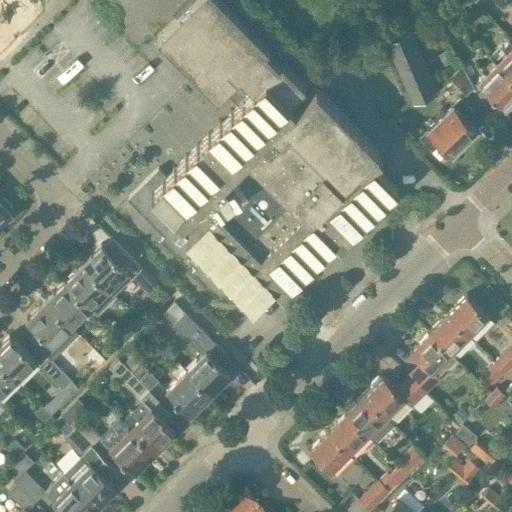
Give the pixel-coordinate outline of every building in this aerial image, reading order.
[(187,264),(191,260),(196,265),(192,269),(218,295),(230,283),(253,306),(275,285),(282,292),(335,240),(339,244),(398,186),(376,164),(382,158),(374,150),(378,146),(316,84),(295,105),(289,99),(306,82),(282,58),(279,61),(266,48),(269,45),(224,0),(191,0),(157,34),(218,95),(225,88),(238,102),(165,174),(158,166),(128,196),(165,234),(161,237),(187,264)] [(449,10),(456,17),(465,9),(458,1),(449,10)] [(411,29),(387,39),(412,99),(436,89),(411,29)] [(501,44),(491,55),(496,60),(511,76),(511,39),(509,36),(508,35),(500,43),(501,44)] [(442,54),(449,68),(460,62),(452,48),(442,54)] [(504,105),(511,96),(511,76),(496,60),(478,79),(504,105)] [(466,94),(473,86),(461,64),(449,77),(466,94)] [(452,153),(457,148),(459,150),(475,134),(473,132),(478,127),(466,115),(472,109),(461,97),(454,103),(454,102),(419,136),(431,148),(437,142),(447,152),(449,150),(452,153)] [(0,220),(11,210),(0,199),(0,220)] [(101,243),(83,261),(108,287),(127,268),(101,243)] [(115,294),(108,287),(83,261),(64,280),(89,305),(96,312),(115,294)] [(149,292),(158,283),(140,265),(131,274),(149,292)] [(89,305),(64,280),(45,298),(70,324),(89,305)] [(467,292),(447,311),(469,332),(488,313),(467,292)] [(51,343),(70,324),(45,298),(26,317),(51,343)] [(178,298),(165,311),(191,338),(204,326),(178,298)] [(451,350),(469,332),(447,311),(429,329),(451,350)] [(117,334),(125,341),(135,331),(127,324),(117,334)] [(439,376),(432,369),(451,350),(429,329),(411,347),(422,358),(408,372),(425,389),(439,376)] [(9,333),(0,342),(0,361),(16,378),(35,359),(9,333)] [(116,350),(125,341),(117,334),(108,343),(116,350)] [(511,342),(494,360),(504,370),(511,362),(511,342)] [(186,368),(211,393),(230,373),(222,364),(221,365),(205,350),(186,368)] [(71,379),(65,373),(47,356),(39,364),(69,395),(78,386),(71,379)] [(149,388),(131,370),(118,357),(109,366),(139,397),(149,388)] [(0,393),(16,378),(0,361),(0,393)] [(131,370),(149,388),(158,379),(140,361),(131,370)] [(211,393),(186,368),(166,388),(174,396),(173,397),(176,401),(177,399),(190,412),(211,393)] [(480,380),(488,388),(497,378),(489,371),(480,380)] [(412,403),(425,389),(408,372),(395,385),(384,374),(364,393),(393,422),(394,423),(413,404),(412,403)] [(497,385),(491,392),(486,397),(491,402),(503,391),(497,385)] [(364,393),(345,412),(367,434),(374,441),(393,422),(364,393)] [(123,418),(131,426),(154,449),(173,429),(163,420),(165,418),(149,402),(136,415),(131,410),(123,418)] [(45,420),(51,414),(42,404),(36,411),(45,420)] [(345,412),(327,429),(349,451),(367,434),(345,412)] [(100,436),(82,418),(79,415),(71,423),(74,426),(91,443),(92,444),(100,436)] [(464,437),(471,429),(462,422),(455,430),(464,437)] [(91,443),(74,426),(63,436),(80,453),(91,443)] [(133,469),(154,449),(131,426),(122,435),(119,432),(106,445),(123,461),(124,460),(133,469)] [(330,469),(349,451),(327,429),(309,447),(330,469)] [(25,448),(21,444),(16,438),(9,445),(19,455),(25,448)] [(470,447),(480,455),(486,448),(476,440),(470,447)] [(91,443),(80,453),(63,471),(96,505),(115,487),(107,479),(117,469),(92,444),(91,443)] [(496,456),(486,448),(480,455),(494,467),(499,462),(494,458),(496,456)] [(408,455),(399,464),(407,471),(415,462),(408,455)] [(449,465),(456,471),(462,463),(455,457),(449,465)] [(464,465),(462,463),(456,471),(468,481),(480,466),(470,457),(464,465)] [(4,469),(17,481),(36,500),(45,491),(44,490),(45,489),(15,458),(4,469)] [(407,471),(399,464),(391,473),(398,480),(407,471)] [(63,471),(45,489),(44,490),(45,491),(65,511),(89,511),(96,505),(63,471)] [(31,511),(27,508),(36,500),(17,481),(7,491),(23,507),(17,511),(31,511)] [(360,498),(369,508),(388,490),(378,481),(360,498)] [(382,511),(418,511),(425,505),(405,487),(382,511)] [(484,494),(494,503),(500,496),(490,487),(484,494)] [(509,503),(500,496),(494,503),(503,510),(509,503)]
